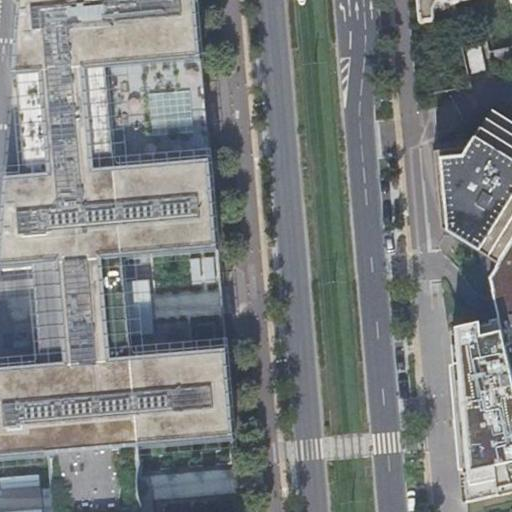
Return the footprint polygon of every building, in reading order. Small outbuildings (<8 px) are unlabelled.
[(0,460),(51,456),(140,449),(235,441),(227,351),(132,359),(123,260),(218,251),(210,162),(201,62),(195,0),(18,0),(13,78),(16,78),(25,177),(5,179),(0,247),(0,270),(34,267),(42,367),(0,370),(0,460)] [(475,0),(417,0),(420,25),(434,23),(433,12),(436,4),(447,2),(448,7),(475,0)] [(461,46),(486,40),(481,16),(456,21),(461,46)] [(483,45),(466,48),(471,72),(488,69),(483,45)] [(496,67),(511,62),(511,46),(493,51),(496,67)] [(498,321),(511,384),(511,123),(504,118),(471,140),(437,145),(451,230),(486,257),(498,321)] [(145,511),(140,449),(51,456),(55,511),(145,511)]
